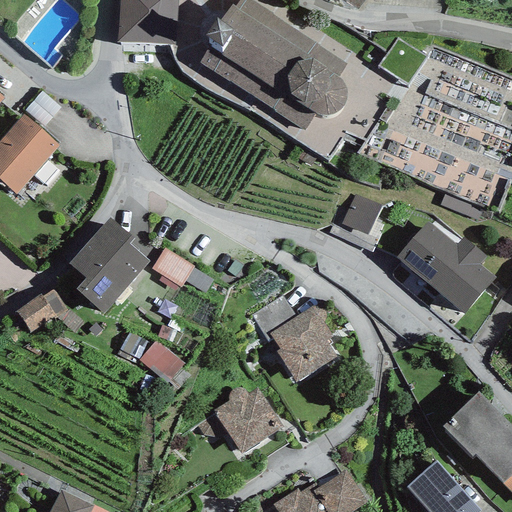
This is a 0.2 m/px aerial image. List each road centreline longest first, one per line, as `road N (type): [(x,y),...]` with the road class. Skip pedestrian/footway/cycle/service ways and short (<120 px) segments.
road 1 (residential): [(218,220),(346,310),(374,352),(361,399),(333,436),(229,511)]
road 2 (residential): [(218,220),(316,241),(364,266),(451,339),(511,406)]
road 3 (residential): [(301,0),(345,17),(511,39)]
road 4 (residential): [(130,174),(68,260),(0,311)]
